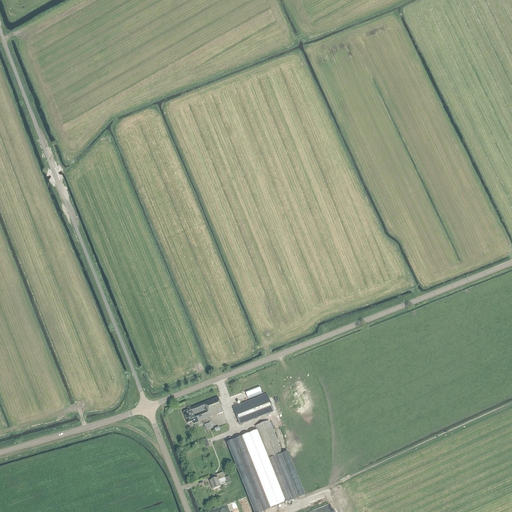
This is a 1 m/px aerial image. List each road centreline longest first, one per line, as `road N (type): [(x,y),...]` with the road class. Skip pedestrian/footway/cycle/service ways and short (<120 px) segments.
road 1 (unclassified): [(147,407),(0,31)]
road 2 (tertiary): [(147,407),(511,262)]
road 3 (tertiary): [(0,452),(147,407)]
